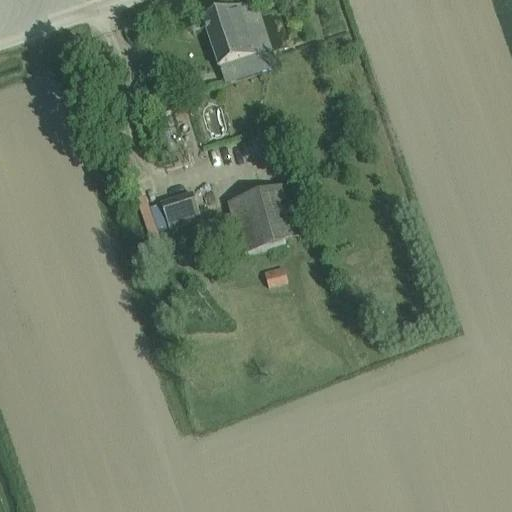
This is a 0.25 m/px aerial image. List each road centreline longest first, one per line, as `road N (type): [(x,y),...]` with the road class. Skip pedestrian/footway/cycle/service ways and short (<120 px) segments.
road 1 (unknown): [(114,3),(148,132),(166,166),(189,170),(274,153)]
road 2 (unclassified): [(0,42),(124,0)]
